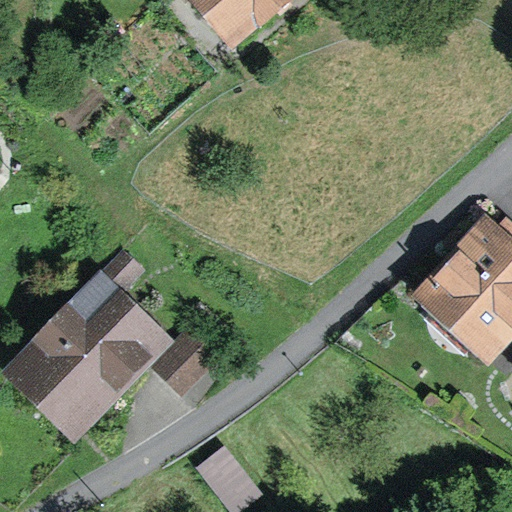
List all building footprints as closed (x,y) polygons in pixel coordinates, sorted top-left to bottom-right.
[(285,0),(193,0),(234,46),(285,0)] [(511,219),(505,213),(498,221),(483,207),(410,287),(492,361),(511,338),(511,219)] [(151,363),(176,338),(125,288),(145,268),(123,247),(103,267),(99,263),(0,363),(0,365),(76,440),(151,363)] [(196,317),(176,338),(151,363),(182,393),(227,347),(196,317)] [(239,511),(263,494),(222,442),(193,465),(230,511),(239,511)]
